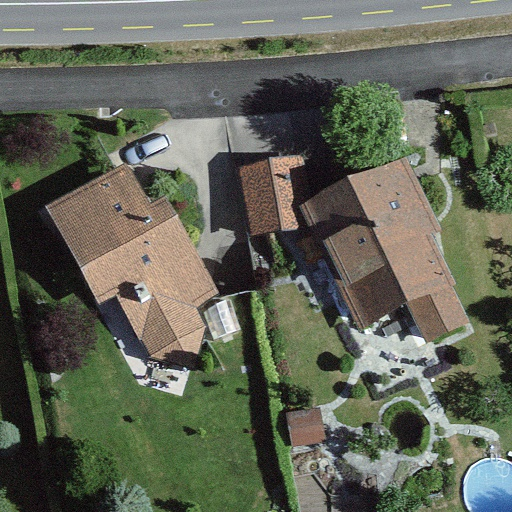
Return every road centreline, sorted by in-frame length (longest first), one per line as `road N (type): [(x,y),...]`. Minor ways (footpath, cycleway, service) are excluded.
road 1 (residential): [(511,62),(167,91),(0,96)]
road 2 (secondary): [(0,1),(142,0)]
